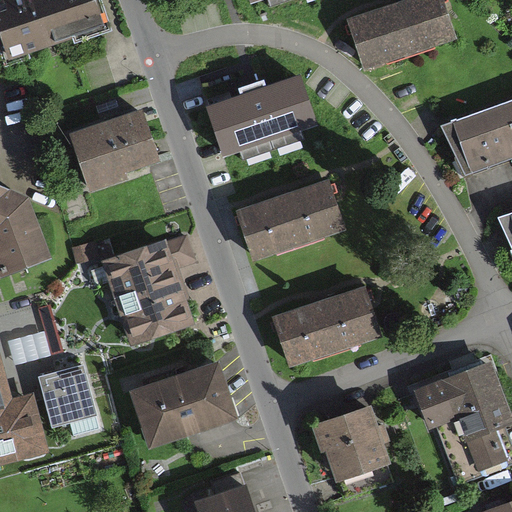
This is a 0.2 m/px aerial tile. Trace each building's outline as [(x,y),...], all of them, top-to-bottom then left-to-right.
[(20,0),(0,7),(0,40),(8,65),(105,31),(94,0),(20,0)] [(277,0),(245,0),(249,10),(277,0)] [(443,0),(417,0),(348,22),(364,73),(457,44),(443,0)] [(301,79),(205,112),(223,163),(319,131),(301,79)] [(511,159),(511,101),(441,128),(465,177),(511,159)] [(70,138),(88,192),(154,171),(135,116),(70,138)] [(329,184),(236,215),(253,266),(346,234),(329,184)] [(30,204),(0,191),(0,280),(1,283),(52,264),(30,204)] [(197,263),(188,236),(147,248),(102,264),(130,350),(195,328),(176,270),(197,263)] [(288,369),(381,340),(366,292),(273,322),(288,369)] [(48,306),(40,307),(53,352),(61,350),(48,306)] [(0,468),(49,454),(32,395),(14,401),(0,351),(0,468)] [(511,446),(505,426),(511,423),(511,386),(511,387),(500,356),(420,384),(434,425),(465,414),(484,469),(511,459),(511,446)] [(130,396),(150,454),(239,424),(220,366),(130,396)] [(84,368),(39,380),(52,432),(71,427),(74,437),(100,430),(84,368)] [(337,483),(392,463),(372,408),(317,428),(337,483)] [(254,511),(247,490),(194,507),(195,511),(254,511)]
